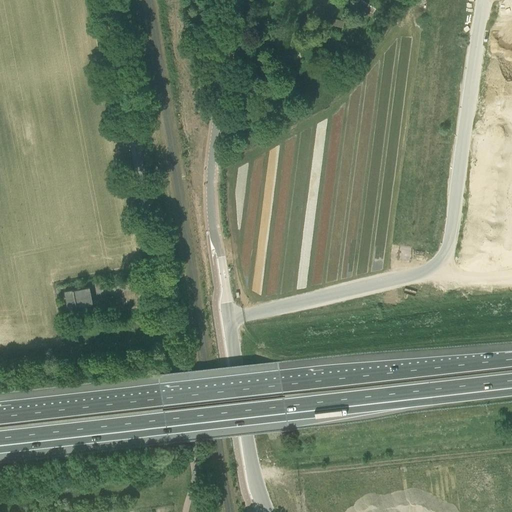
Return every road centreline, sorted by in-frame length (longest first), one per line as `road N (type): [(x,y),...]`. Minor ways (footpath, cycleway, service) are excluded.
road 1 (motorway): [(0,450),(511,391)]
road 2 (motorway): [(0,439),(511,381)]
road 3 (motorway): [(511,359),(0,415)]
road 4 (unclassified): [(196,473),(107,0)]
road 5 (unclassified): [(257,476),(211,206),(235,0)]
road 6 (track): [(511,449),(257,476)]
